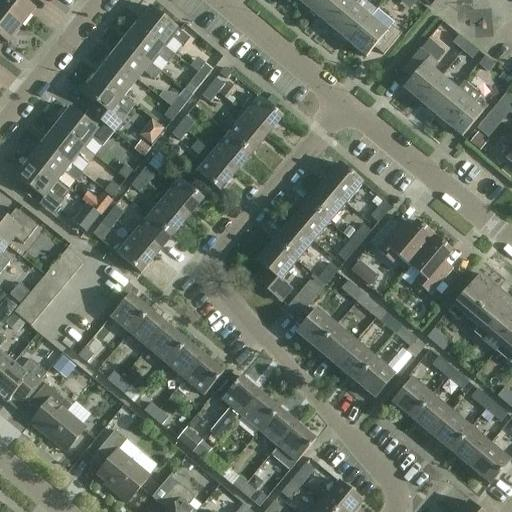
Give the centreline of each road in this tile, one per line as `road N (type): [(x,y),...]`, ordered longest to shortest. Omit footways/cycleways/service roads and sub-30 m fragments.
road 1 (residential): [(61,511),(0,460),(0,134),(107,0)]
road 2 (residential): [(391,511),(385,480),(221,285),(215,263),(337,104)]
road 3 (residential): [(511,243),(337,104)]
road 4 (residential): [(337,104),(218,0)]
